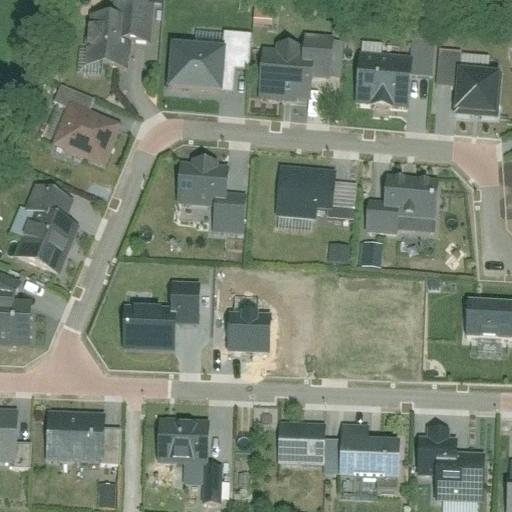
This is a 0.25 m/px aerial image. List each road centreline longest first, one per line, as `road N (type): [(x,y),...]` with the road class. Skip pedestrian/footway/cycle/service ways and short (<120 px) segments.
road 1 (residential): [(66,385),(88,296),(160,137),(187,132),(467,161),(482,176),(511,260)]
road 2 (residential): [(511,406),(66,385)]
